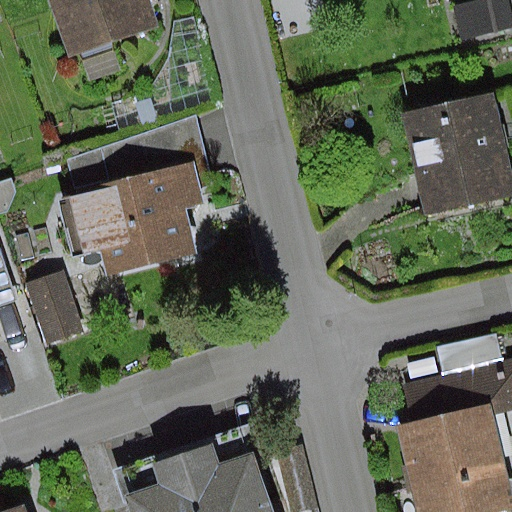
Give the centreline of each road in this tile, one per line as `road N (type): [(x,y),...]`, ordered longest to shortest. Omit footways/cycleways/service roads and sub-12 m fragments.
road 1 (residential): [(314,336),(236,0)]
road 2 (residential): [(314,336),(0,444)]
road 3 (residential): [(511,295),(314,336)]
road 4 (residential): [(354,511),(314,336)]
